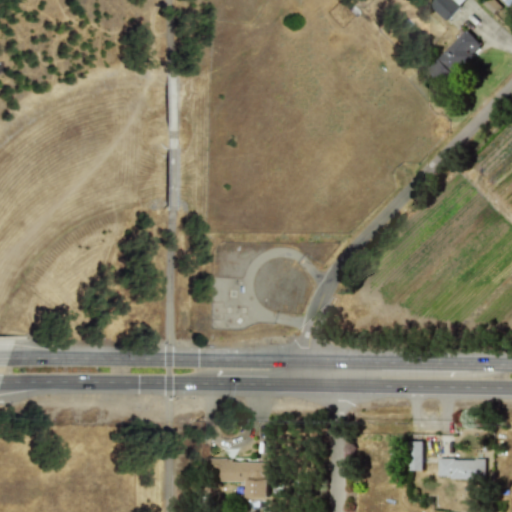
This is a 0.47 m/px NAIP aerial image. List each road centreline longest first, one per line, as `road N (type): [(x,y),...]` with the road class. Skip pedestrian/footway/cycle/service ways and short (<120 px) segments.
road 1 (residential): [(318,362),(306,347),(325,290),(366,232),(511,82)]
road 2 (primary): [(318,362),(5,359)]
road 3 (primary): [(0,380),(209,382)]
road 4 (primary): [(336,385),(511,387)]
road 5 (primary): [(467,363),(318,362)]
road 6 (primary): [(209,382),(336,385)]
road 7 (residential): [(337,511),(336,385)]
